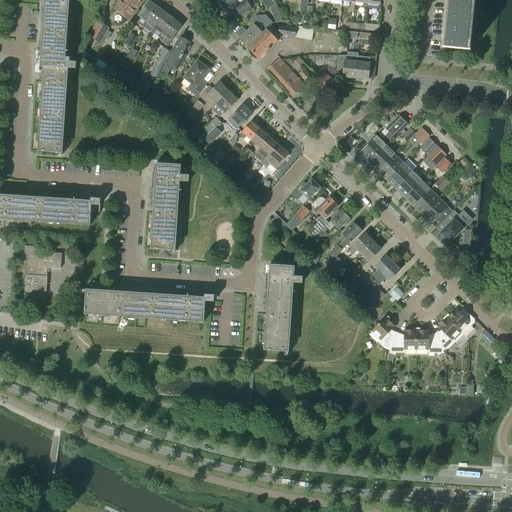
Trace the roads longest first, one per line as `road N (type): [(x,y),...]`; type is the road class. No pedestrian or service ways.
road 1 (residential): [(318,148),(258,219),(248,282),(132,273),(135,184),(17,176),(25,47),(0,45)]
road 2 (tertiary): [(0,383),(111,432),(235,471),(382,495),(511,500)]
road 3 (tertiary): [(511,484),(241,456),(173,440),(0,370)]
road 4 (residential): [(318,148),(171,0)]
road 5 (residential): [(441,273),(318,148)]
road 6 (residential): [(511,94),(390,76)]
